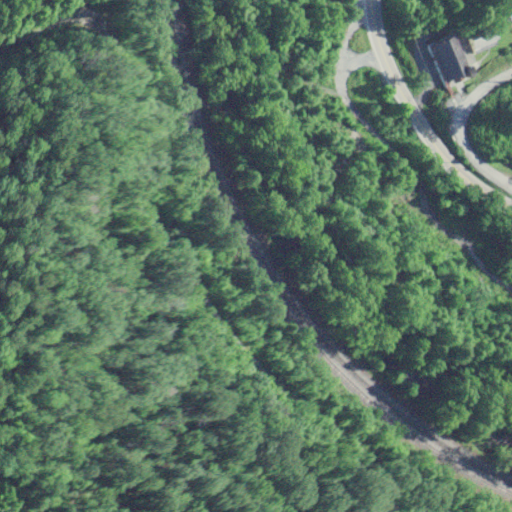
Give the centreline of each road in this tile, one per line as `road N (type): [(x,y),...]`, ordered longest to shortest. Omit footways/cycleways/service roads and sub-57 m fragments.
road 1 (secondary): [(511,206),(457,172),(424,129),(383,51),(369,0)]
road 2 (residential): [(511,181),(488,167),(466,133),(467,109),(481,90),(511,73)]
